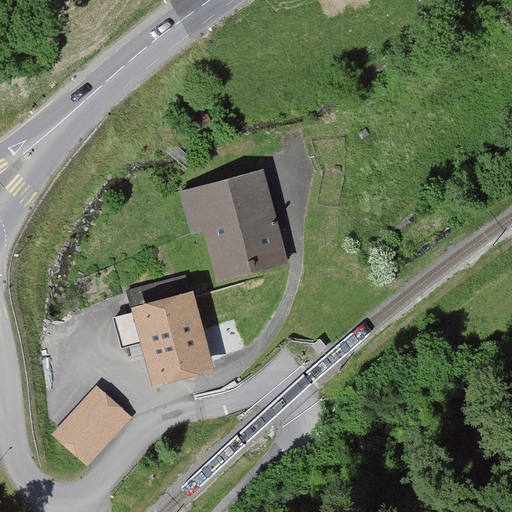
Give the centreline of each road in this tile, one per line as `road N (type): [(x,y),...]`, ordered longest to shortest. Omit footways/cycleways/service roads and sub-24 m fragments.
road 1 (unclassified): [(3,383),(23,463),(33,480),(65,494),(105,476),(161,419),(285,389),(299,417),(294,435),(219,511)]
road 2 (secondary): [(213,0),(58,124)]
